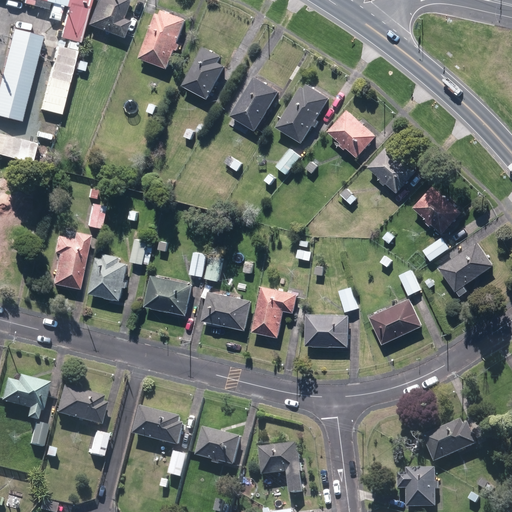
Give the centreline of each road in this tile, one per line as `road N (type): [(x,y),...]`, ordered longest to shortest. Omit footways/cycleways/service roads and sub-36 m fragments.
road 1 (residential): [(142,357),(335,399)]
road 2 (residential): [(335,399),(414,380),(511,320)]
road 3 (secondary): [(511,159),(377,30)]
road 4 (residential): [(142,357),(102,511)]
road 5 (residential): [(0,318),(142,357)]
